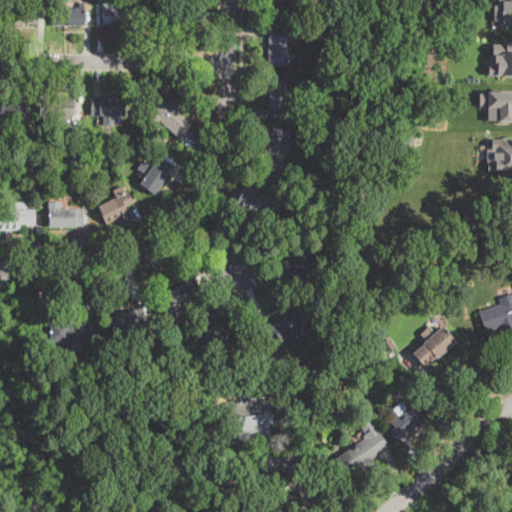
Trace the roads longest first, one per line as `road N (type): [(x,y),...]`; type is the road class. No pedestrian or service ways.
road 1 (tertiary): [(0,271),(119,260),(184,219),(220,154),(228,0)]
road 2 (residential): [(0,61),(227,62)]
road 3 (residential): [(511,407),(388,511)]
